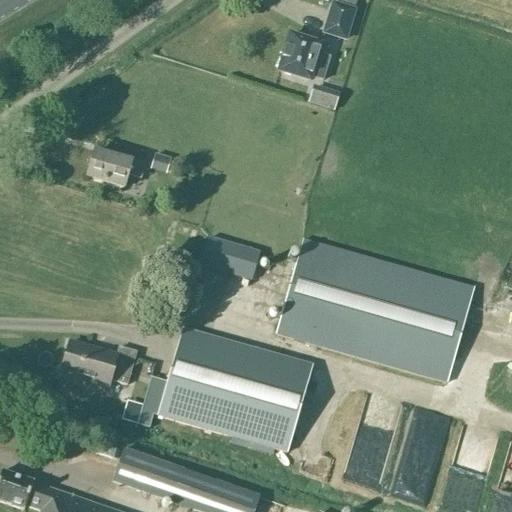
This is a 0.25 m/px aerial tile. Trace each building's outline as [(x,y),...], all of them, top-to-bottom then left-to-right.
[(344,40),(347,31),(353,12),(332,5),(323,34),(344,40)] [(317,56),(320,45),(289,36),(278,72),(308,82),(309,78),(322,82),(329,59),(317,56)] [(86,180),(122,190),(126,177),(140,181),(144,168),(93,153),(86,180)] [(250,283),(258,254),(206,239),(198,268),(250,283)] [(445,384),(471,289),(302,242),(276,337),(445,384)] [(193,326),(247,329),(249,289),(224,288),(225,279),(195,277),(193,326)] [(285,454),(310,366),(181,331),(157,419),(285,454)] [(115,357),(68,343),(59,376),(107,390),(109,381),(127,387),(137,353),(118,348),(115,357)] [(393,413),(382,410),(383,405),(363,400),(343,482),(375,490),(393,413)] [(154,409),(142,406),(137,426),(148,429),(154,409)] [(393,496),(423,504),(440,435),(410,428),(393,496)] [(123,451),(112,483),(194,511),(253,511),(258,498),(123,451)] [(511,511),(511,473),(501,471),(490,511),(511,511)] [(33,484),(1,472),(0,474),(0,503),(23,511),(25,507),(37,511),(110,511),(32,485),(33,484)] [(439,510),(446,511),(473,511),(479,497),(447,487),(439,510)]
